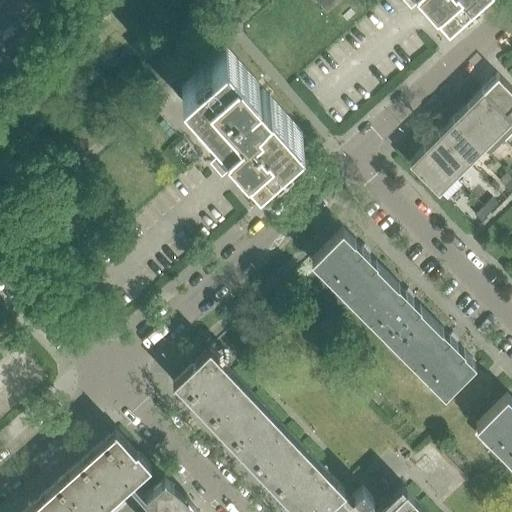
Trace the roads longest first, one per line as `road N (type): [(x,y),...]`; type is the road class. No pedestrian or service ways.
road 1 (residential): [(115,376),(348,162)]
road 2 (residential): [(511,315),(368,169),(348,162)]
road 3 (residential): [(348,162),(511,13)]
road 4 (residential): [(243,511),(115,376)]
road 5 (residential): [(115,376),(0,263)]
road 6 (residential): [(115,376),(0,473)]
